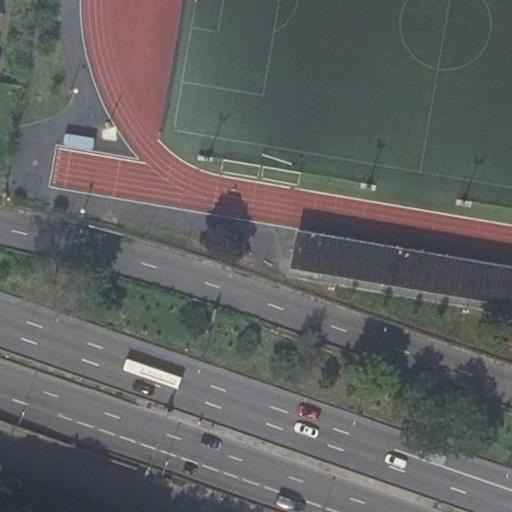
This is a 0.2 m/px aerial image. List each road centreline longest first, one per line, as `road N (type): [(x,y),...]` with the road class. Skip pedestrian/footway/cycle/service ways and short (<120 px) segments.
road 1 (trunk): [(511,494),(0,320)]
road 2 (trunk): [(511,386),(244,292),(0,227)]
road 3 (trunk): [(0,386),(352,511)]
road 4 (trunk): [(0,449),(184,511)]
